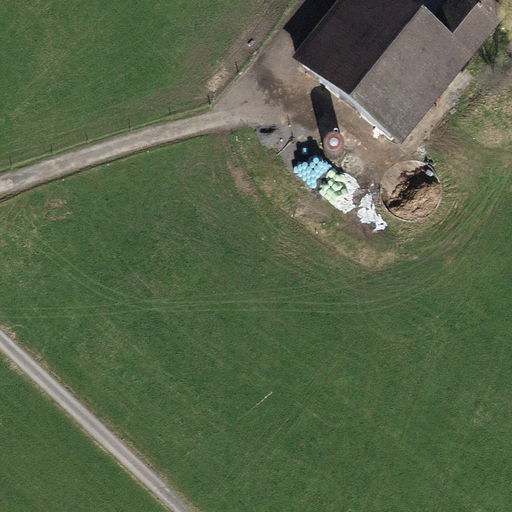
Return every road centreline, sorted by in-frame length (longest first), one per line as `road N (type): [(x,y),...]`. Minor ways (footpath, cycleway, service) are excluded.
road 1 (track): [(327,0),(266,103),(0,179)]
road 2 (track): [(0,346),(178,511)]
